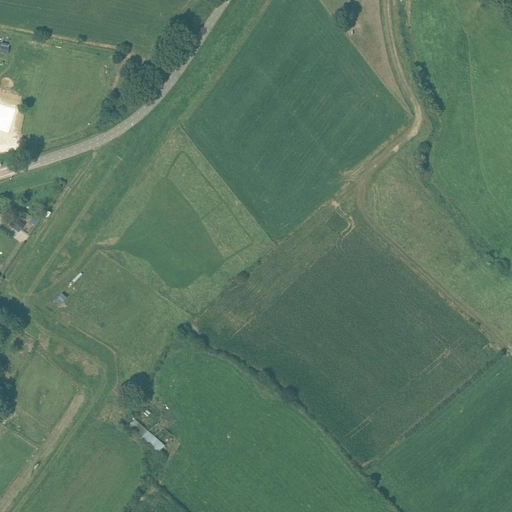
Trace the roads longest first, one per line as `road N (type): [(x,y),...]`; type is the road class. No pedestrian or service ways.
road 1 (tertiary): [(0,172),(137,119),(226,0)]
road 2 (track): [(103,138),(8,291),(29,304),(51,294)]
